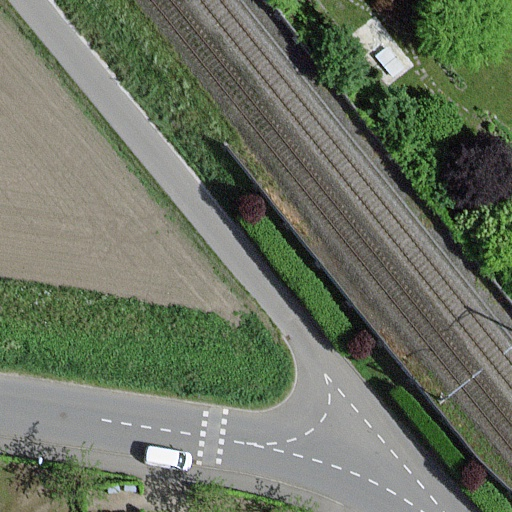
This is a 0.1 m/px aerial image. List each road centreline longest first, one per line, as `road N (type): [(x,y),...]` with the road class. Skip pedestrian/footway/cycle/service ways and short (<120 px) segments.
road 1 (unclassified): [(411,463),(30,0)]
road 2 (residential): [(411,463),(0,407)]
